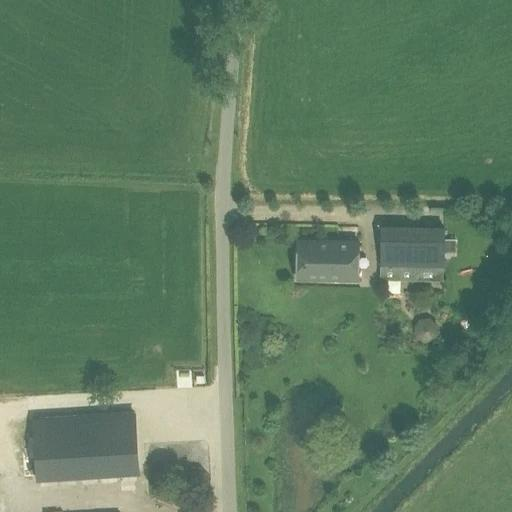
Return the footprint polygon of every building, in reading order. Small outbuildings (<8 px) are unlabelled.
[(444,269),(445,226),(380,225),(380,268),(444,269)] [(298,240),(297,279),(358,280),(359,242),(298,240)] [(172,348),(173,371),(182,371),(181,347),(172,348)] [(136,441),(134,413),(113,415),(115,443),(136,441)] [(36,439),(56,437),(55,419),(34,420),(36,439)] [(56,437),(36,439),(38,476),(59,475),(56,437)] [(117,471),(138,469),(136,441),(115,443),(117,471)]
